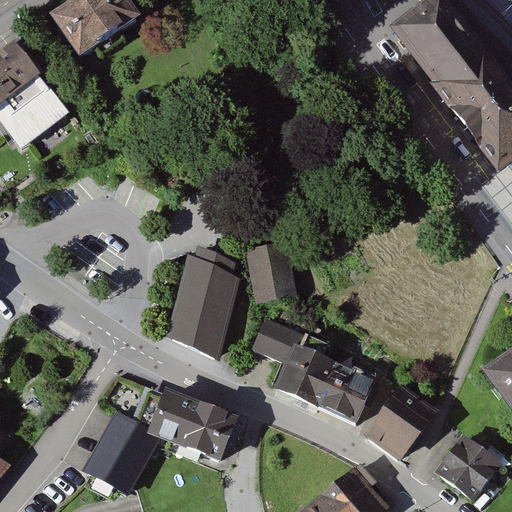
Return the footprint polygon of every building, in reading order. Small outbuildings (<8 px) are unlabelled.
[(119,0),(89,0),(52,25),(82,71),(141,32),(119,0)] [(436,100),(497,181),(511,169),(511,89),(491,62),(482,50),(445,0),(438,0),(416,17),(389,37),(436,100)] [(489,45),(482,50),(491,62),(511,89),(511,60),(496,39),(489,45)] [(19,42),(0,56),(0,138),(16,159),(73,114),(19,42)] [(291,249),(247,256),(256,311),(300,304),(291,249)] [(172,345),(220,366),(242,286),(235,281),(236,269),(199,252),(195,263),(190,262),(172,345)] [(308,340),(268,323),(254,357),(286,370),(276,395),(358,429),(377,384),(303,353),(308,340)] [(511,350),(483,372),(511,412),(511,350)] [(436,414),(399,391),(366,443),(403,466),(436,414)] [(151,436),(117,418),(85,476),(130,504),(159,450),(221,471),(240,425),(166,398),(151,436)] [(503,471),(464,443),(437,481),(476,509),(503,471)] [(0,488),(10,477),(0,468),(0,488)] [(387,511),(356,475),(312,511),(387,511)]
